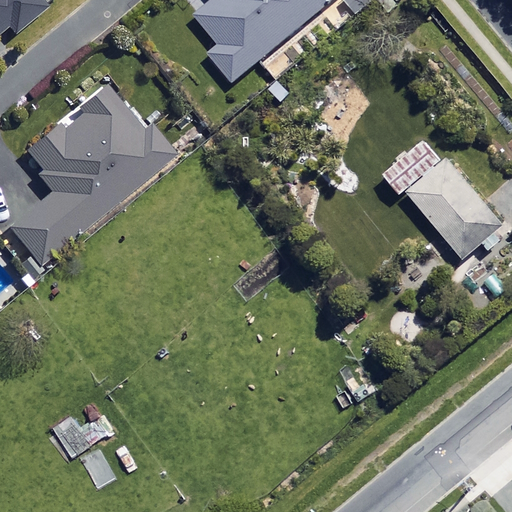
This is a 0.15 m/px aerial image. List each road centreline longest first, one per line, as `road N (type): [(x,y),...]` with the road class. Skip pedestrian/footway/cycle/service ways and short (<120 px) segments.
road 1 (residential): [(368,511),(511,391)]
road 2 (residential): [(114,0),(0,95)]
